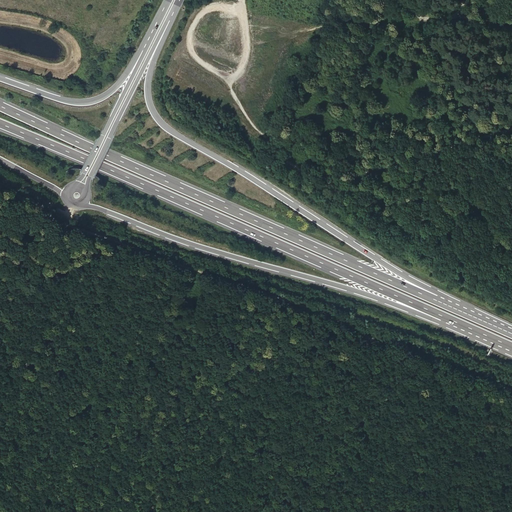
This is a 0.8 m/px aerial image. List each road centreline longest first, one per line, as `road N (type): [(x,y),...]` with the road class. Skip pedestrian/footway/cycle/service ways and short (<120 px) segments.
road 1 (track): [(511,373),(69,214),(0,174)]
road 2 (trunk): [(0,123),(442,315)]
road 3 (trunk): [(435,299),(0,106)]
road 4 (track): [(117,243),(276,294),(511,419)]
road 5 (trunk): [(435,299),(163,126),(147,90),(164,30)]
road 6 (track): [(164,85),(167,109),(182,121),(511,310)]
road 7 (trunk): [(81,202),(222,253),(442,315)]
road 8 (track): [(511,126),(335,180)]
road 9 (tertiary): [(84,191),(164,30)]
road 10 (trunk): [(142,50),(111,92),(91,102),(0,78)]
road 11 (track): [(0,51),(54,67),(70,49),(50,29),(0,19)]
road 12 (tertiary): [(142,50),(73,185)]
